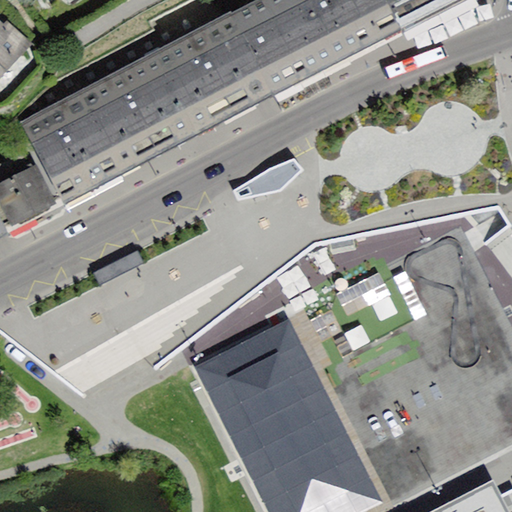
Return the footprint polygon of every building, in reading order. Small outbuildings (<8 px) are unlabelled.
[(259,0),(258,1),(301,81),(402,28),(387,0),(259,0)] [(387,0),(402,28),(466,0),(387,0)] [(144,61),(184,143),(301,81),(258,1),(144,61)] [(0,82),(33,45),(0,16),(0,82)] [(144,61),(21,127),(36,152),(64,207),(184,143),(144,61)] [(0,169),(0,225),(6,237),(64,207),(36,152),(0,169)] [(263,175),(233,193),(238,204),(281,194),(303,175),(294,163),(263,175)] [(137,254),(94,276),(100,288),(143,266),(137,254)] [(287,317),(193,364),(268,511),(363,511),(382,503),(287,317)] [(506,511),(493,486),(441,511),(506,511)]
